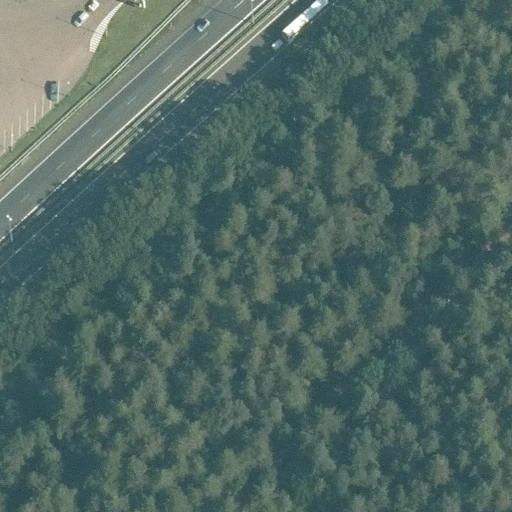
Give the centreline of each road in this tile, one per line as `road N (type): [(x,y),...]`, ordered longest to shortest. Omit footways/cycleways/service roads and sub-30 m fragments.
road 1 (motorway): [(0,300),(325,0)]
road 2 (track): [(224,511),(511,229)]
road 3 (motorway): [(246,0),(0,228)]
